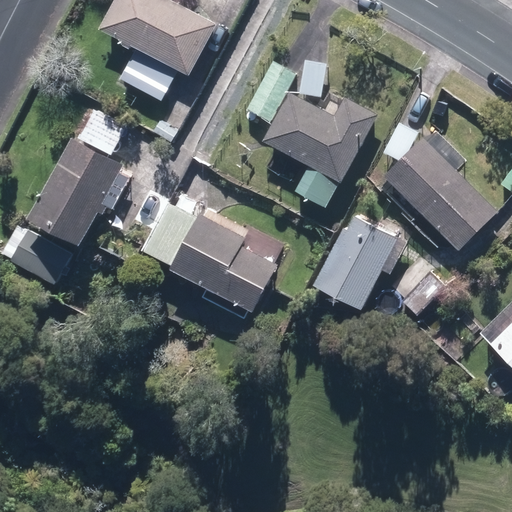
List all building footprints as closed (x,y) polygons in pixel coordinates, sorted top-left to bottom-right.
[(214,14),(186,0),(124,0),(113,25),(190,63),(214,14)] [(170,62),(139,47),(131,63),(162,78),(170,62)] [(302,67),(277,53),(252,97),(276,111),(302,67)] [(369,128),(296,86),(271,131),(343,172),(369,128)] [(127,121),(98,106),(86,131),(114,146),(127,121)] [(124,161),(74,135),(36,208),(87,234),(124,161)] [(498,210),(433,135),(392,170),(458,245),(498,210)] [(400,236),(356,214),(324,276),(368,298),(400,236)] [(205,221),(182,262),(259,303),(281,263),(205,221)] [(451,287),(424,258),(394,286),(420,315),(451,287)] [(511,309),(491,333),(511,352),(511,309)]
